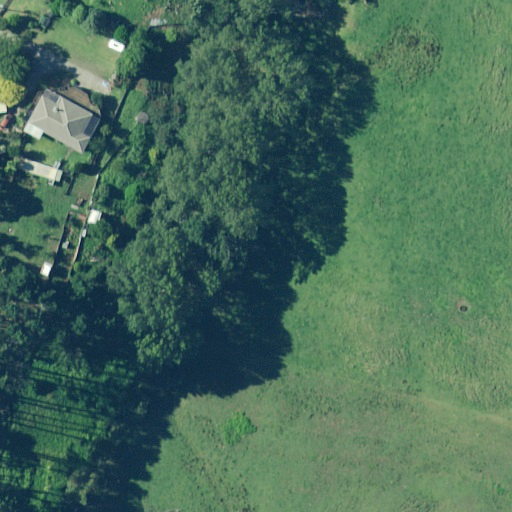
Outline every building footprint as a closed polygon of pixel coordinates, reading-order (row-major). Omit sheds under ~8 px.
[(60,104),(44,96),(25,130),(41,139),(46,131),(85,152),(93,137),(85,133),(95,115),(64,98),(60,104)] [(8,152),(0,148),(0,164),(3,166),(8,152)] [(64,171),(24,157),(20,168),(61,181),(64,171)] [(104,212),(93,210),(90,223),(101,225),(104,212)] [(50,275),(54,263),(45,260),(41,273),(50,275)]
